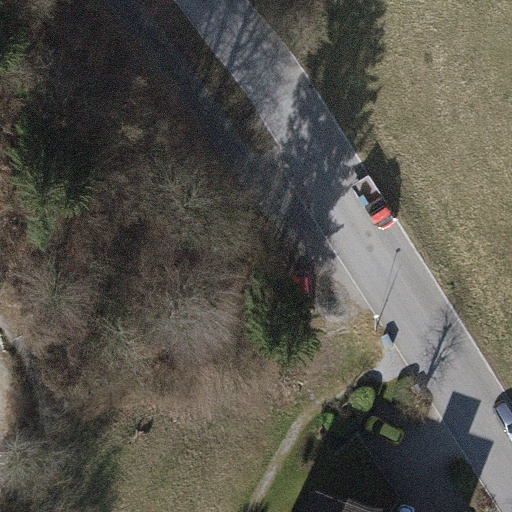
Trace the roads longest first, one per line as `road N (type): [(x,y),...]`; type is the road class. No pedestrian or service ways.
road 1 (residential): [(376,236),(317,209),(251,162),(122,0)]
road 2 (unclassified): [(376,236),(263,58),(216,0)]
road 3 (unclassified): [(511,462),(376,236)]
